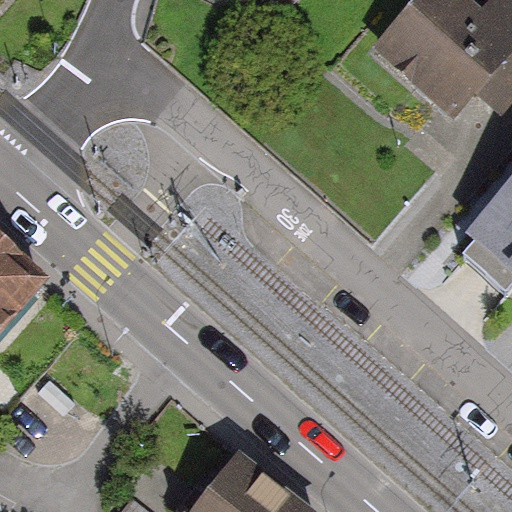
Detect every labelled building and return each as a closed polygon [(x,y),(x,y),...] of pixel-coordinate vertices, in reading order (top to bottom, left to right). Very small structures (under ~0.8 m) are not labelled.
[(0,0),(0,10),(8,0),(0,0)] [(440,0),(416,0),(361,64),(446,137),(475,104),(501,125),(511,112),(511,8),(502,0),(498,0),(474,29),(440,0)] [(511,172),(455,241),(511,288),(511,172)] [(0,319),(23,293),(0,273),(0,319)] [(273,511),(219,472),(188,511),(273,511)]
